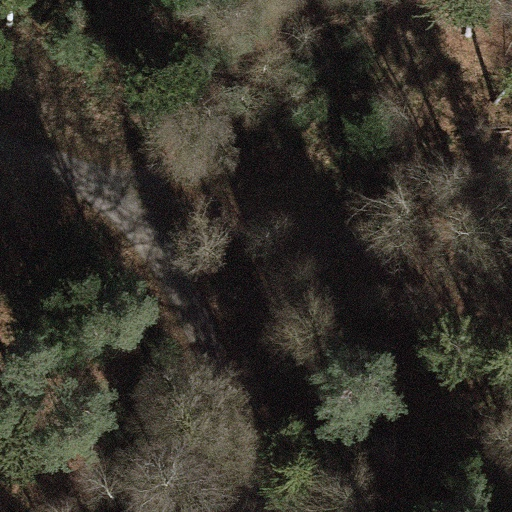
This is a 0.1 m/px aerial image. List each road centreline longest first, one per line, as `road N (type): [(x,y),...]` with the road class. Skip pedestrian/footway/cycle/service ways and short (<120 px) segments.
road 1 (track): [(121,209),(242,272),(511,385)]
road 2 (track): [(121,209),(202,348),(256,511)]
road 3 (track): [(0,146),(80,169),(121,209)]
